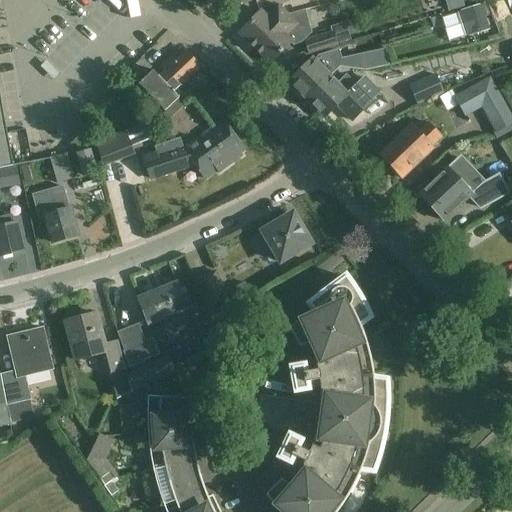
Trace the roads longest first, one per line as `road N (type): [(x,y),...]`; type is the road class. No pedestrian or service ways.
road 1 (residential): [(321,161),(191,233),(0,296)]
road 2 (residential): [(257,511),(246,492),(242,420),(262,356),(286,301),(378,218)]
road 3 (residential): [(511,343),(378,218)]
road 4 (residential): [(209,49),(321,161)]
